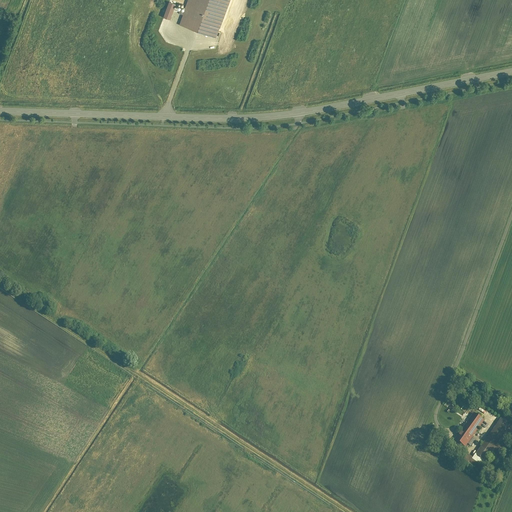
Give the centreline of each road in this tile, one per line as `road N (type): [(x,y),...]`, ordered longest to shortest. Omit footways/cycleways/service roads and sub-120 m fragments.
road 1 (tertiary): [(511,71),(234,119),(0,111)]
road 2 (track): [(347,511),(0,283)]
